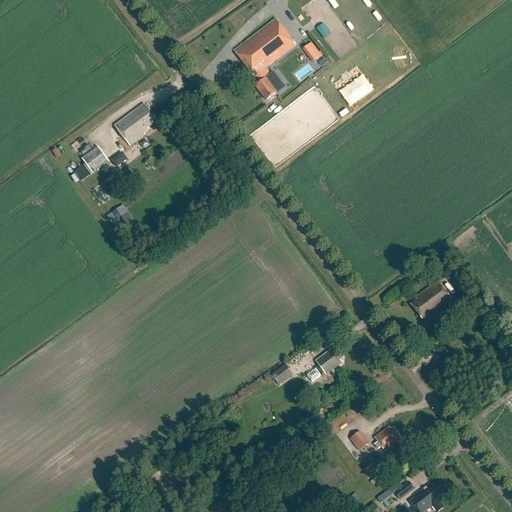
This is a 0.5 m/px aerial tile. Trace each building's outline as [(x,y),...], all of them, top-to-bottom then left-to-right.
[(296,45),(276,20),(234,52),(253,76),(254,75),(260,82),(255,86),(266,102),(278,93),(267,79),(270,76),(265,69),(296,45)] [(323,24),(317,29),(324,38),(331,33),(323,24)] [(311,43),(302,50),(313,63),(322,56),(311,43)] [(144,104),(114,126),(129,146),(145,135),(144,133),(149,130),(149,129),(158,123),(144,104)] [(81,156),(92,152),(90,146),(79,151),(81,155),(75,158),(79,168),(85,165),(81,156)] [(110,163),(99,148),(83,159),(94,175),(110,163)] [(100,193),(97,197),(104,201),(107,198),(100,193)] [(121,239),(138,228),(123,205),(106,216),(121,239)] [(452,301),(438,281),(417,296),(418,298),(411,303),(422,319),(427,315),(428,316),(434,311),(435,313),(452,301)] [(474,306),(468,299),(452,311),(458,318),(474,306)] [(449,320),(445,313),(440,317),(444,323),(449,320)] [(311,355),(315,352),(312,347),(307,350),(310,353),(311,355)] [(325,375),(342,363),(340,360),(342,358),(334,347),(315,361),(319,366),(316,368),(316,370),(308,376),(313,383),(321,376),(324,373),(325,375)] [(279,386),(293,375),(286,365),(271,376),(279,386)] [(391,429),(389,426),(374,437),(378,442),(373,445),(377,450),(382,447),(384,450),(401,438),(393,427),(391,429)] [(359,451),(370,444),(361,431),(350,439),(359,451)] [(379,482),(386,477),(380,470),(373,475),(376,479),(378,482),(379,482)] [(438,500),(445,495),(434,480),(425,487),(424,488),(413,496),(415,498),(409,502),(417,511),(422,511),(430,506),(434,511),(435,511),(443,507),(438,500)] [(414,489),(409,481),(402,486),(399,482),(388,490),(392,495),(395,493),(400,500),(414,489)] [(381,511),(374,503),(365,511),(381,511)]
